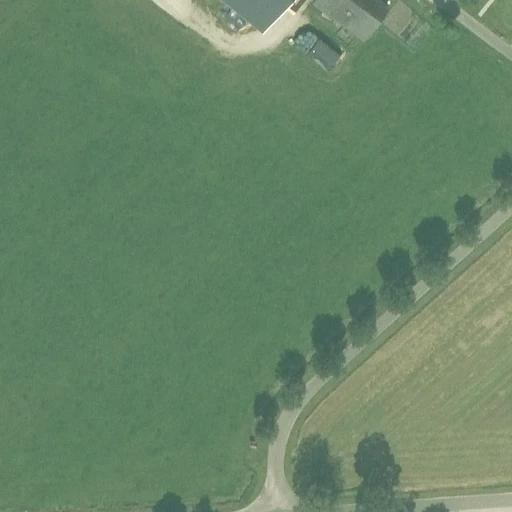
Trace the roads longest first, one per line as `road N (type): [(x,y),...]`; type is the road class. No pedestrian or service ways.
road 1 (unclassified): [(277,511),(277,445),(294,408),(511,208)]
road 2 (unclassified): [(511,502),(367,511)]
